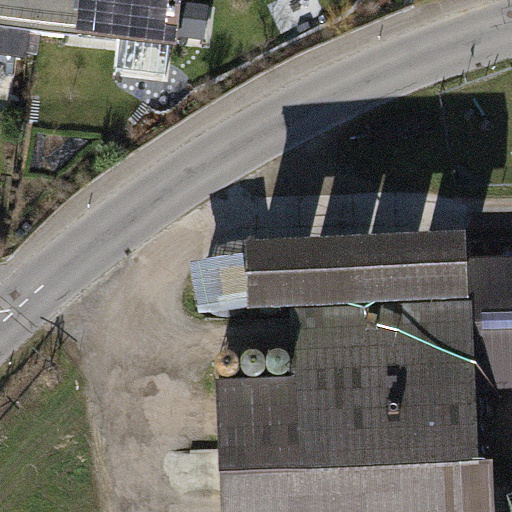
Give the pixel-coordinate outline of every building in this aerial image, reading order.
[(31,0),(0,0),(0,50),(26,53),(29,26),(31,0)] [(31,0),(29,26),(77,31),(80,0),(31,0)] [(183,0),(80,0),(77,31),(76,42),(178,53),(179,43),(195,44),(197,21),(182,19),(183,0)] [(445,230),(228,239),(229,259),(185,261),(187,315),(274,312),(448,305),(445,230)] [(511,401),(511,257),(467,260),(469,304),(472,403),(511,401)] [(210,477),(211,511),(451,511),(450,474),(475,473),(472,403),(469,304),(448,305),(274,312),(281,475),(210,477)]
